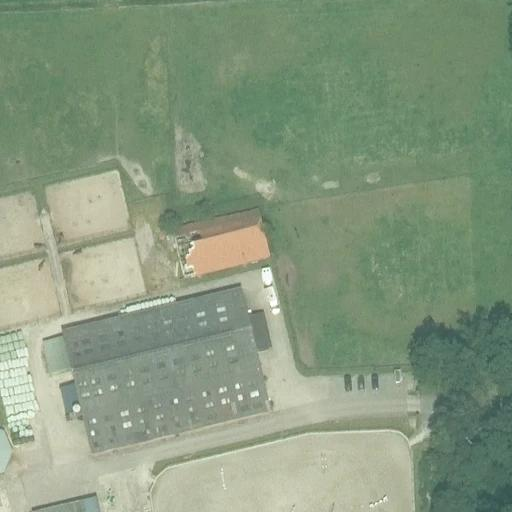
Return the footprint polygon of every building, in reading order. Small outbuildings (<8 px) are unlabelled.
[(171,232),(183,279),(268,258),(257,211),(171,232)] [(269,413),(255,354),(273,350),(264,315),(247,319),(241,293),(63,336),(92,456),(269,413)] [(13,352),(0,352),(0,393),(16,393),(13,352)] [(113,474),(121,510),(134,507),(126,472),(113,474)] [(41,511),(102,511),(99,497),(41,510),(41,511)]
